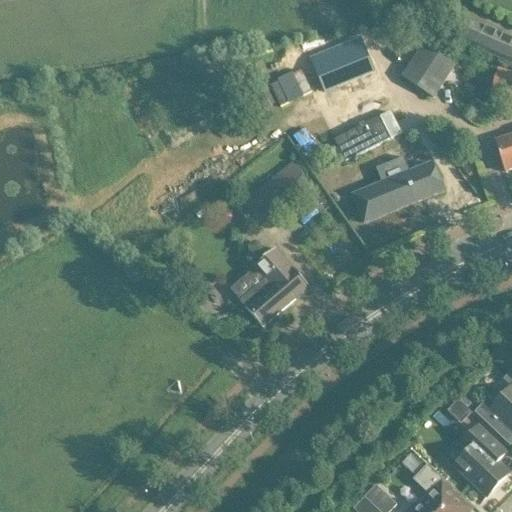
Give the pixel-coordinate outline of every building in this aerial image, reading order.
[(440,9),(439,0),(411,0),(413,12),(440,9)] [(511,65),(511,37),(470,19),(460,42),(511,65)] [(361,40),(311,60),(325,93),(375,73),(361,40)] [(427,45),(404,78),(433,98),(456,65),(427,45)] [(496,91),(511,89),(511,70),(495,71),(496,91)] [(269,95),(282,118),(312,102),(298,78),(269,95)] [(511,136),(495,142),(505,172),(511,170),(511,136)] [(383,185),(354,196),(365,224),(445,192),(433,164),(411,173),(405,158),(376,170),(383,185)] [(289,163),(241,203),(258,223),(306,183),(289,163)] [(309,288),(276,249),(254,268),(264,280),(240,301),(263,327),(309,288)] [(124,285),(115,296),(140,316),(149,305),(124,285)] [(163,336),(122,383),(149,407),(190,360),(163,336)] [(488,400),(475,413),(483,420),(508,444),(509,445),(511,442),(511,372),(507,377),(511,381),(511,388),(495,407),(488,400)] [(463,396),(459,401),(468,409),(472,404),(463,396)] [(459,401),(448,412),(460,423),(470,412),(468,409),(459,401)] [(101,405),(69,441),(93,462),(125,427),(101,405)] [(510,475),(497,463),(506,454),(507,453),(480,427),(462,446),(469,452),(455,467),(488,498),(510,475)] [(459,499),(461,496),(429,466),(415,481),(431,496),(420,507),(418,506),(414,505),(407,511),(469,511),(471,511),(459,499)] [(391,511),(397,506),(376,487),(365,499),(367,501),(378,511),(391,511)] [(0,511),(51,511),(42,495),(41,496),(42,498),(23,508),(17,495),(0,504),(0,511)]
